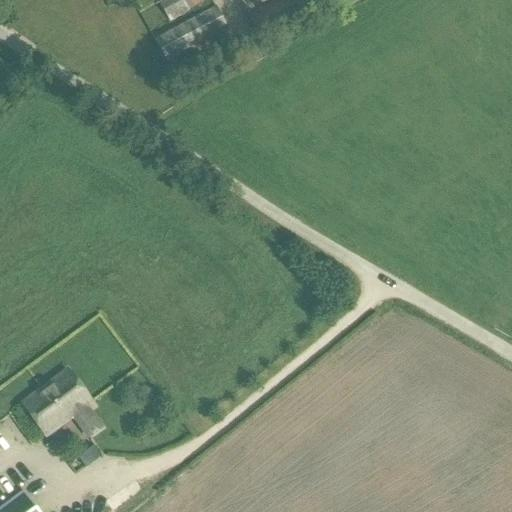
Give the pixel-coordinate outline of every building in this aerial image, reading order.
[(213,0),(167,0),(141,16),(152,35),(192,12),(196,19),(155,41),(181,85),(241,52),(217,6),(213,0)] [(261,0),(265,8),(250,16),(262,41),(338,0),(261,0)] [(69,372),(24,405),(48,438),(75,418),(91,439),(103,429),(88,408),(93,404),(69,372)] [(36,511),(24,495),(1,511),(36,511)] [(156,511),(151,502),(135,511),(156,511)]
